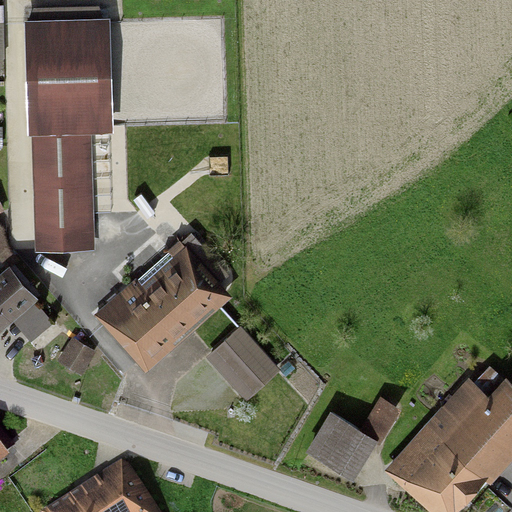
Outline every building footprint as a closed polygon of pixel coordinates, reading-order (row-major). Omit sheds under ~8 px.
[(85,127),(108,126),(105,20),(97,20),(96,6),(36,8),(36,22),(27,22),(31,128),(33,128),(36,231),(88,230),(85,127)] [(138,360),(220,286),(216,280),(226,271),(190,230),(169,249),(170,250),(96,314),(138,360)] [(0,319),(29,294),(9,271),(0,278),(0,319)] [(275,366),(239,326),(211,352),(247,391),(275,366)] [(74,340),(63,357),(80,368),(91,350),(74,340)] [(470,379),(389,469),(436,511),(441,511),(511,433),(511,386),(505,380),(490,397),(470,379)] [(332,411),(309,449),(341,468),(363,431),(371,436),(387,410),(375,403),(360,428),(332,411)] [(0,429),(0,450),(2,452),(12,444),(0,429)] [(144,511),(121,476),(65,511),(144,511)]
